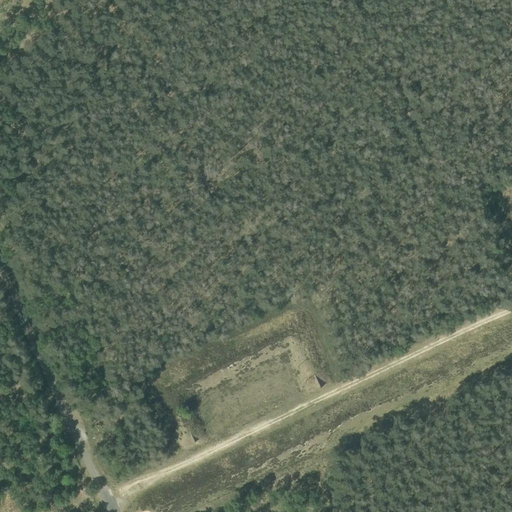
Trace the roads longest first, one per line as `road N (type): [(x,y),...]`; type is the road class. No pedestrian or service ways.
road 1 (track): [(511,308),(106,501)]
road 2 (track): [(106,501),(0,265)]
